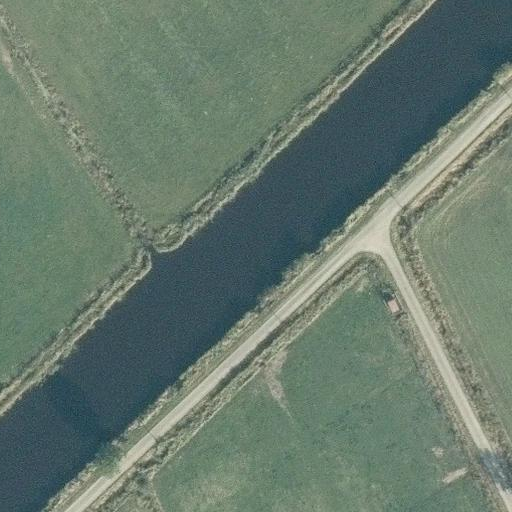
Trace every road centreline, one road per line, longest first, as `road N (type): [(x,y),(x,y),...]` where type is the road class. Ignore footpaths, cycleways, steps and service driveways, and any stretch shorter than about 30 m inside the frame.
road 1 (residential): [(76,511),(375,229)]
road 2 (unclassified): [(375,229),(511,498)]
road 3 (residential): [(375,229),(511,98)]
